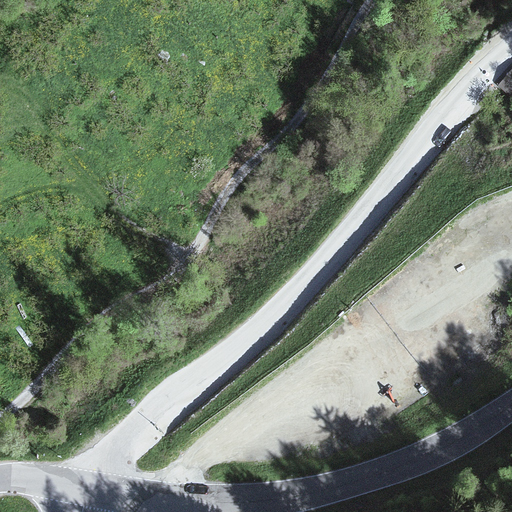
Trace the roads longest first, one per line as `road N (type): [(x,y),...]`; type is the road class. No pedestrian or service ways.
road 1 (track): [(511,50),(311,275),(128,433),(89,487)]
road 2 (track): [(379,0),(327,90),(293,134),(252,167),(194,260),(174,282),(90,333),(0,420)]
road 3 (tertiary): [(89,487),(254,501),(321,491),(407,463),(511,406)]
road 4 (track): [(0,81),(38,110),(115,213),(194,260)]
